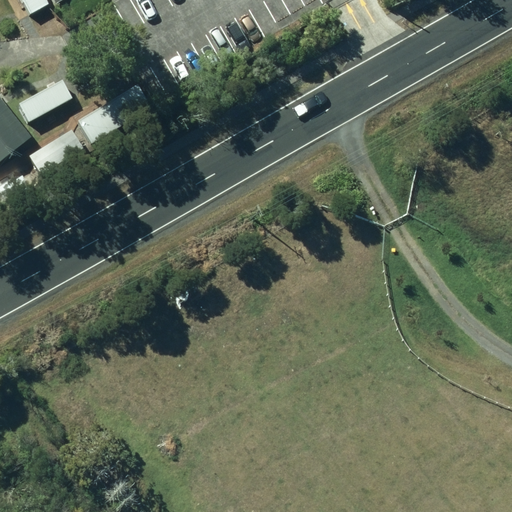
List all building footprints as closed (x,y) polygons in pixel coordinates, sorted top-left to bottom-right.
[(49,3),(47,0),(21,0),(29,14),(49,3)] [(63,81),(19,104),(29,122),(73,99),(63,81)] [(136,86),(78,120),(91,144),(150,109),(136,86)] [(0,162),(31,137),(0,99),(0,162)] [(41,173),(82,148),(72,131),(30,156),(41,173)]
